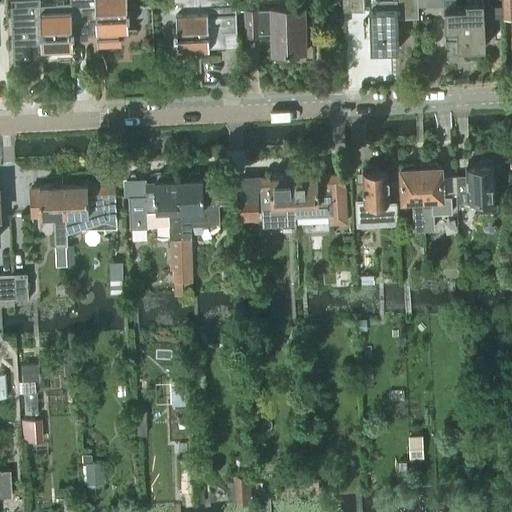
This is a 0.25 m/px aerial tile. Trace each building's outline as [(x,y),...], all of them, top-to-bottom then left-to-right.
[(75,59),(73,39),(72,31),(74,31),(74,24),(72,24),(71,2),(41,3),(41,0),(16,0),(16,4),(12,4),(14,64),(32,63),(30,41),(42,40),(42,50),(44,50),(43,48),(72,46),(73,59),(75,59)] [(73,39),(89,38),(88,29),(97,29),(98,45),(120,44),(120,28),(136,28),(136,26),(127,27),(127,12),(129,13),(129,5),(126,6),(125,0),(71,0),(71,2),(72,24),(74,24),(74,31),(72,31),(73,39)] [(224,39),(224,31),(237,31),(235,0),(166,0),(167,10),(175,10),(176,25),(173,25),(173,34),(176,33),(177,49),(209,48),(208,40),(224,39)] [(364,9),(363,0),(342,0),(343,9),(364,9)] [(398,48),(398,16),(417,16),(417,4),(417,0),(372,0),(372,7),(369,7),(369,20),(363,20),(363,34),(370,34),(370,49),(398,48)] [(484,18),(483,0),(465,0),(465,6),(444,6),(445,19),(444,19),(445,39),(457,38),(457,47),(485,46),(484,18)] [(511,17),(511,0),(503,0),(504,18),(511,17)] [(271,31),(272,53),(304,52),(304,37),(305,37),(304,7),(245,9),(246,34),(259,34),(259,31),(271,31)] [(494,161),(493,161),(492,160),(491,159),(489,158),(488,158),(486,158),(484,157),(481,158),(480,159),(479,159),(478,160),(477,162),(469,162),(469,161),(467,162),(468,174),(454,175),(456,208),(459,207),(459,202),(467,202),(467,197),(477,196),(477,209),(496,208),(496,196),(498,196),(498,190),(500,190),(499,178),(495,178),(494,161)] [(427,164),(421,165),(424,228),(434,228),(433,211),(452,210),(452,195),(443,195),(441,163),(438,164),(435,161),(429,162),(427,164)] [(424,228),(421,165),(414,165),(411,163),(405,163),(403,165),(401,165),(402,197),(413,197),(414,228),(424,228)] [(365,199),(356,199),(357,223),(397,221),(396,201),(389,202),(387,167),(376,168),(375,165),(366,166),(366,168),(363,169),(365,199)] [(182,280),(183,280),(193,279),(190,224),(194,224),(194,222),(210,222),(210,224),(217,223),(217,222),(219,221),(219,201),(216,201),(215,189),(211,189),(211,178),(202,178),(202,176),(199,176),(199,170),(195,170),(192,171),(190,171),(188,172),(188,176),(178,177),(182,280)] [(293,171),(295,214),(334,213),(334,221),(346,220),(344,184),(345,184),(344,171),(317,172),(317,170),(293,171)] [(169,217),(170,238),(171,268),(174,267),(174,279),(178,280),(179,291),(183,291),(183,280),(182,280),(178,177),(168,177),(168,173),(166,172),(164,172),(160,171),(157,171),(157,178),(154,178),(154,180),(145,181),(146,193),(128,194),(129,226),(147,226),(147,218),(169,217)] [(295,221),(295,214),(293,171),(269,172),(269,175),(260,175),(261,187),(262,216),(262,223),(295,221)] [(67,233),(68,233),(68,231),(82,226),(81,226),(105,218),(117,222),(115,182),(88,184),(88,181),(64,182),(67,233)] [(68,243),(68,233),(67,233),(64,182),(40,184),(40,186),(31,186),(32,214),(54,213),(56,243),(58,264),(64,264),(64,271),(69,271),(67,243),(68,243)] [(239,201),(240,214),(240,221),(258,220),(257,200),(239,201)] [(124,291),(123,260),(110,261),(111,291),(124,291)] [(13,273),(14,299),(30,298),(27,272),(13,273)] [(0,291),(1,300),(14,299),(13,273),(0,273),(0,291)] [(374,273),(362,274),(362,282),(375,282),(374,273)] [(21,363),(22,380),(40,379),(39,362),(21,363)] [(190,378),(171,378),(172,404),(191,403),(190,378)] [(147,409),(134,410),(135,433),(148,433),(147,409)] [(422,434),(409,435),(410,458),(424,457),(422,434)] [(104,482),(103,461),(92,460),(91,452),(82,454),(83,461),(86,461),(88,483),(104,482)] [(185,492),(185,504),(186,506),(195,505),(194,491),(196,491),(195,478),(194,454),(186,454),(186,458),(180,458),(181,478),(182,492),(185,492)] [(10,469),(0,469),(0,496),(12,496),(10,469)] [(250,474),(235,475),(237,500),(237,504),(252,503),(252,499),(250,474)] [(310,478),(311,495),(313,495),(318,495),(319,495),(319,478),(310,478)]
